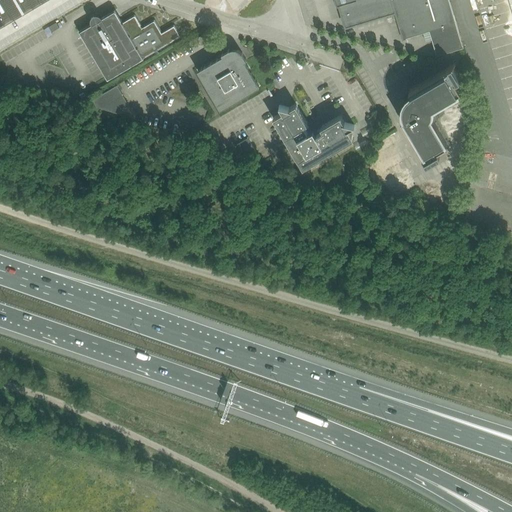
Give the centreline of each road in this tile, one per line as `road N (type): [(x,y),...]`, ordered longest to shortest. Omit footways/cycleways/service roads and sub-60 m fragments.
road 1 (unclassified): [(0,206),(511,359)]
road 2 (motorway): [(0,311),(246,396),(416,467)]
road 3 (motorway): [(356,398),(0,274)]
road 4 (track): [(277,511),(129,435),(0,387)]
road 5 (motorway): [(511,454),(356,398)]
road 6 (motorway): [(511,432),(356,398)]
road 7 (unclassified): [(289,0),(293,16),(274,33),(163,0)]
